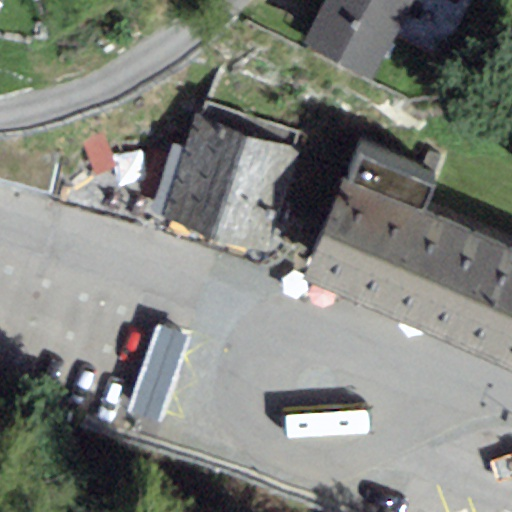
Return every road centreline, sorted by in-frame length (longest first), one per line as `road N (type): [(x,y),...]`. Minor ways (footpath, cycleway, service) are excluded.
road 1 (tertiary): [(243,314),(434,377),(511,392)]
road 2 (residential): [(243,314),(0,228)]
road 3 (residential): [(0,113),(97,87),(150,58),(220,0)]
